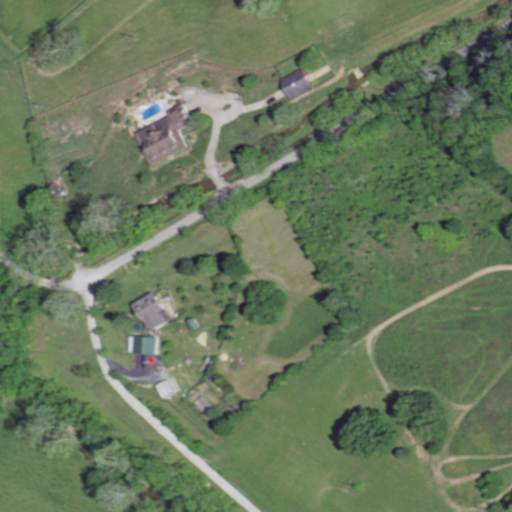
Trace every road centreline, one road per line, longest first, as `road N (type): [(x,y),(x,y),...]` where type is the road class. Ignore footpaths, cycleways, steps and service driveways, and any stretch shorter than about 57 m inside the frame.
road 1 (residential): [(511,23),(92,276)]
road 2 (residential): [(92,276),(89,306),(106,367),(257,511)]
